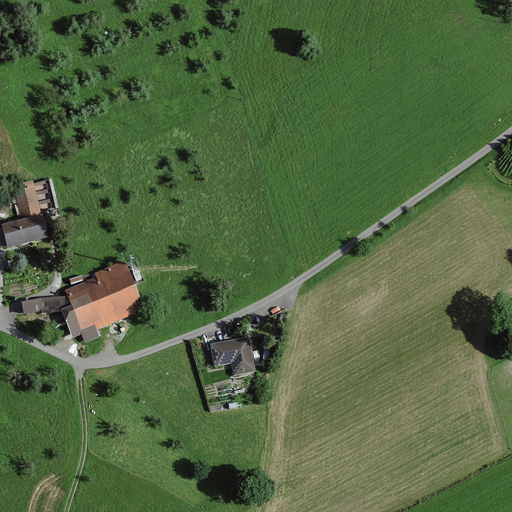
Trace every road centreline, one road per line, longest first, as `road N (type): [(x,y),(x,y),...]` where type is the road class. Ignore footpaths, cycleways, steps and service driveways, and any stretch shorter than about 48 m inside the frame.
road 1 (residential): [(511,129),(263,303),(155,351),(77,365),(0,327)]
road 2 (track): [(67,511),(84,460),(77,365)]
